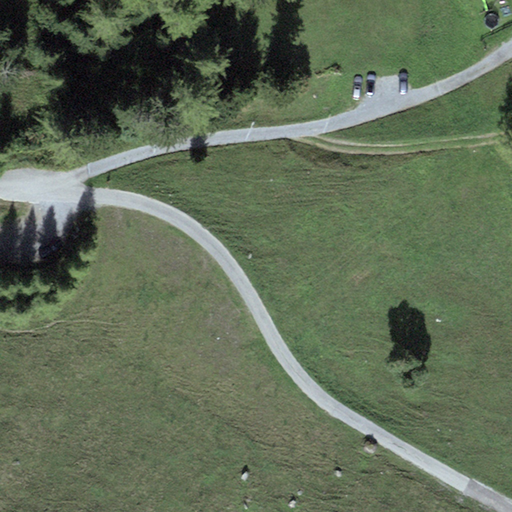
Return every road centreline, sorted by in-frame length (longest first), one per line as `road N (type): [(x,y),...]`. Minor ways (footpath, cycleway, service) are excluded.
road 1 (unclassified): [(37,188),(100,195),(171,218),(216,251),(283,361),(323,407),(505,511)]
road 2 (unclassified): [(37,188),(123,157),(380,110),(448,87),(511,47)]
